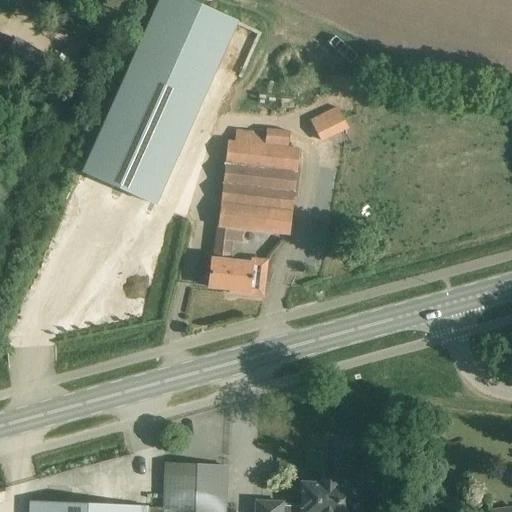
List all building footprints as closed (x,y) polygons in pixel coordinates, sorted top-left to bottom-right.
[(156,205),(237,22),(186,0),(159,0),(83,172),(156,205)] [(350,131),(338,107),(310,121),(322,144),(350,131)] [(287,147),(289,131),(266,128),(264,138),(236,135),(234,140),(227,140),(212,259),(208,287),(234,290),(233,294),(264,297),(269,261),(251,259),(251,264),(230,261),(233,242),(241,244),(244,230),(289,236),(299,149),(287,147)] [(226,511),(229,467),(165,464),(163,509),(30,503),(29,511),(226,511)] [(354,511),(356,486),(302,484),(301,504),(257,502),(256,511),(354,511)]
